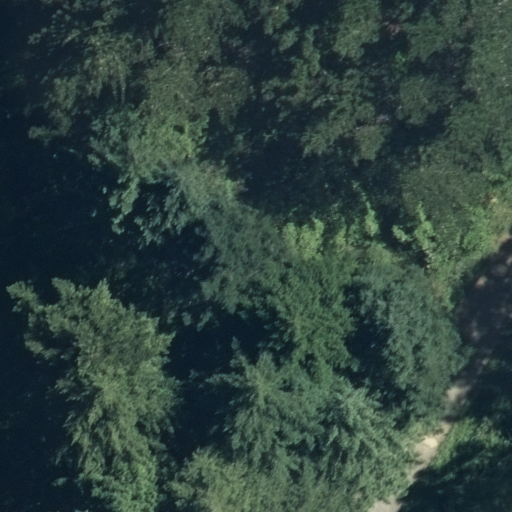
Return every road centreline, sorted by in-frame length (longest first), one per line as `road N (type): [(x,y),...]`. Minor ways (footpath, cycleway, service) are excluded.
road 1 (unclassified): [(375,511),(511,240)]
road 2 (track): [(0,263),(110,0)]
